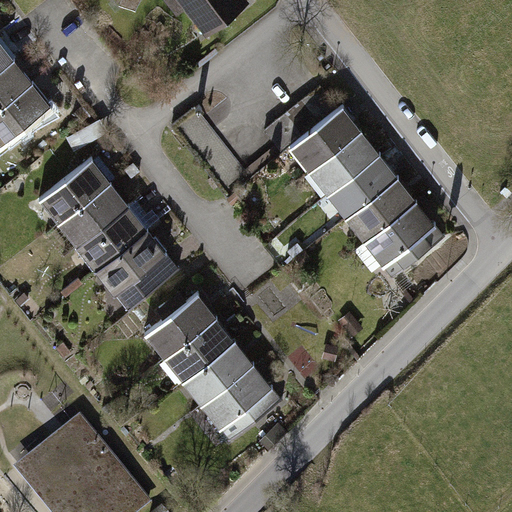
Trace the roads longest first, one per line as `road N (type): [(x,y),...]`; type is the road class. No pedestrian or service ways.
road 1 (tertiary): [(502,249),(234,511)]
road 2 (residential): [(305,2),(502,249)]
road 3 (residential): [(305,2),(133,139)]
road 4 (residential): [(133,139),(244,274)]
road 5 (residential): [(133,139),(35,21)]
